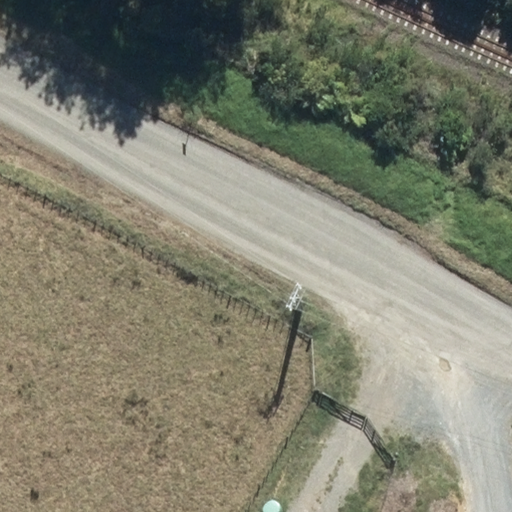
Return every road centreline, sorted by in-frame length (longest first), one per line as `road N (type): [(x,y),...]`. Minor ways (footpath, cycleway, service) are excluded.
road 1 (unclassified): [(0,85),(511,348)]
road 2 (track): [(375,511),(426,306)]
